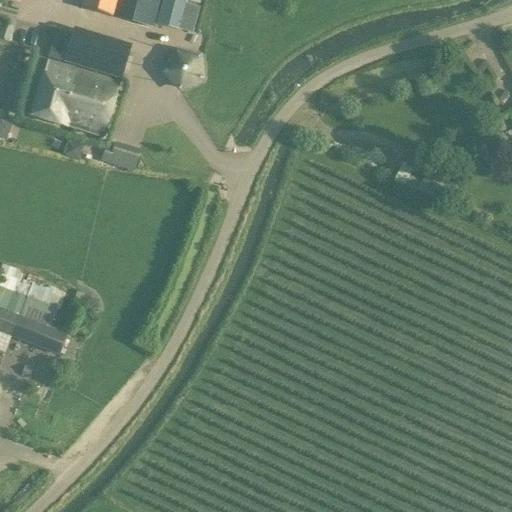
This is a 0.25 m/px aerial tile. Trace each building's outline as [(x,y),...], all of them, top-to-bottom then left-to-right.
[(158,0),(83,0),(81,9),(151,29),(158,0)] [(163,0),(157,23),(192,33),(199,8),(185,4),(186,0),(163,0)] [(130,47),(72,29),(70,37),(55,32),(55,30),(48,28),(46,37),(52,38),(46,60),(62,64),(120,82),(130,47)] [(200,57),(179,53),(172,62),(166,73),(181,90),(203,79),(200,57)] [(102,139),(119,84),(45,61),(28,115),(102,139)] [(0,140),(6,142),(11,127),(0,123),(0,140)] [(112,152),(104,150),(100,163),(133,172),(139,151),(114,143),(112,152)] [(62,355),(64,351),(61,350),(66,336),(48,329),(60,295),(32,283),(34,278),(2,265),(0,269),(0,353),(3,355),(10,338),(59,357),(60,354),(62,355)]
